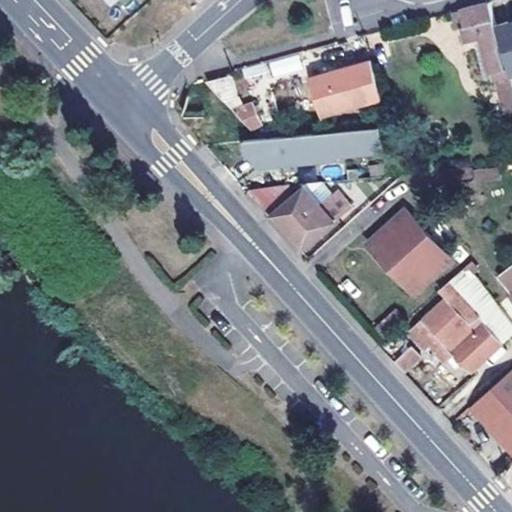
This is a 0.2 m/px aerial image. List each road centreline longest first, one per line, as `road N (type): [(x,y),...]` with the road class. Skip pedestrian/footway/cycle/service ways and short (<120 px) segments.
road 1 (secondary): [(496,511),(124,107)]
road 2 (residential): [(124,107),(237,0)]
road 3 (secondary): [(124,107),(24,0)]
